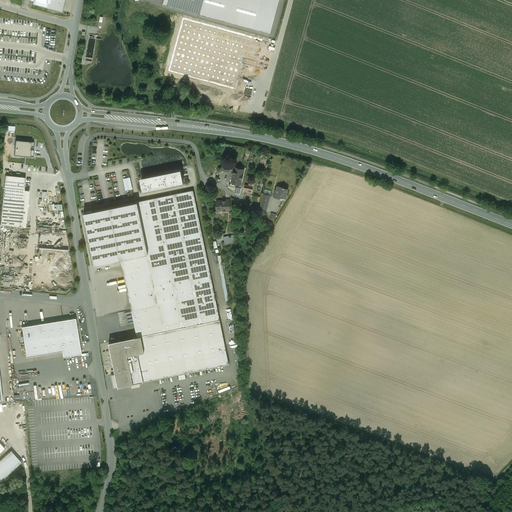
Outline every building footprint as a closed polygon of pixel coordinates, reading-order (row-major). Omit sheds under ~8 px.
[(63,0),(33,0),(32,4),(61,11),(63,0)] [(164,0),(163,4),(269,33),(278,0),(164,0)] [(268,44),(182,20),(168,73),(235,91),(243,65),(261,70),(268,44)] [(34,141),(16,139),(14,154),(33,156),(34,149),(33,149),(34,141)] [(221,169),(229,171),(231,161),(223,159),(221,169)] [(181,170),(145,177),(144,176),(142,176),(142,179),(141,179),(142,185),(141,185),(142,191),(183,182),(181,170)] [(242,175),(234,173),(232,183),(240,184),(242,175)] [(25,178),(6,176),(1,225),(27,227),(30,192),(24,192),(25,178)] [(123,179),(125,191),(132,190),(130,178),(123,179)] [(253,187),(245,185),(244,192),(251,193),(253,187)] [(284,188),(278,186),(277,190),(276,190),(274,197),(280,198),(280,197),(284,198),(285,193),(286,193),(288,189),(284,188)] [(193,190),(137,202),(148,254),(158,305),(162,325),(218,314),(193,190)] [(270,196),(264,194),(260,208),(267,210),(270,196)] [(225,201),(216,201),(216,211),(230,211),(229,200),(225,200),(225,201)] [(137,202),(83,213),(94,265),(121,260),(148,254),(137,202)] [(234,235),(223,237),(224,242),(225,247),(226,247),(234,245),(234,235)] [(148,254),(121,260),(131,310),(134,310),(158,305),(148,254)] [(158,305),(134,310),(139,336),(109,342),(110,349),(115,374),(111,375),(114,388),(133,384),(229,364),(218,314),(162,325),(158,305)] [(75,318),(63,320),(68,350),(62,351),(63,357),(81,354),(75,318)] [(63,320),(21,327),(26,357),(62,351),(68,350),(63,320)] [(11,451),(0,460),(0,481),(21,462),(11,451)]
